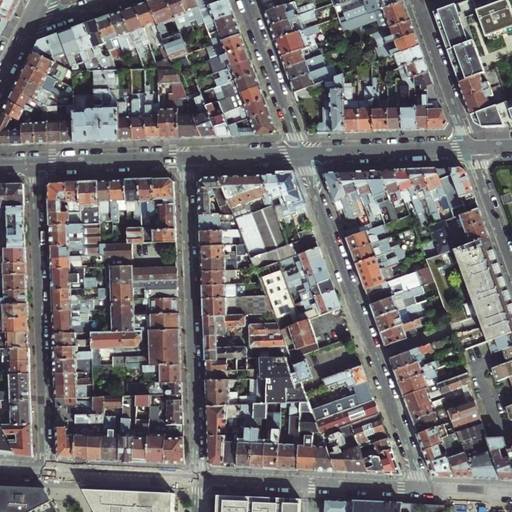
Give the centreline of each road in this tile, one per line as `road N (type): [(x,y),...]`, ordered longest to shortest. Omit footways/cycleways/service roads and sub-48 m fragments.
road 1 (residential): [(302,153),(423,487)]
road 2 (residential): [(198,477),(187,157)]
road 3 (residential): [(34,163),(42,456),(49,470)]
road 4 (residential): [(198,477),(423,487)]
road 5 (residential): [(470,148),(302,153)]
road 6 (residential): [(245,0),(302,153)]
road 7 (residential): [(470,148),(415,0)]
road 8 (residential): [(187,157),(34,163)]
road 9 (residential): [(49,470),(198,477)]
road 10 (residential): [(511,263),(470,148)]
